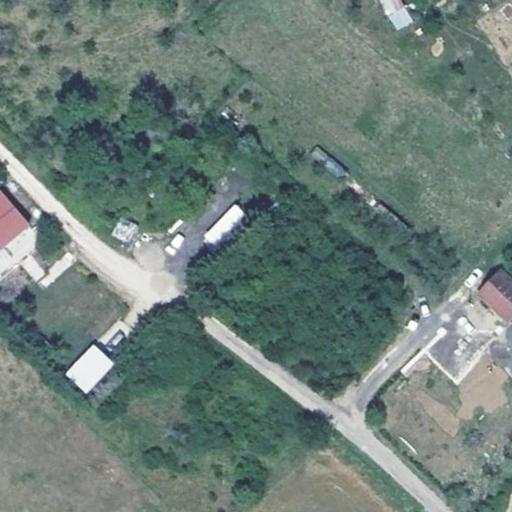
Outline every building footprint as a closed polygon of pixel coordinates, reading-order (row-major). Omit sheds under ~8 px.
[(379,0),(393,31),(411,24),(400,0),(379,0)] [(21,186),(13,176),(4,184),(12,194),(21,186)] [(0,248),(28,225),(0,193),(0,192),(0,248)] [(215,247),(247,216),(235,204),(204,235),(215,247)] [(137,226),(122,218),(112,235),(127,243),(137,226)] [(0,250),(0,269),(12,259),(3,248),(0,250)] [(511,313),(511,285),(500,274),(481,294),(507,318),(511,313)] [(111,367),(93,350),(71,377),(89,394),(111,367)]
